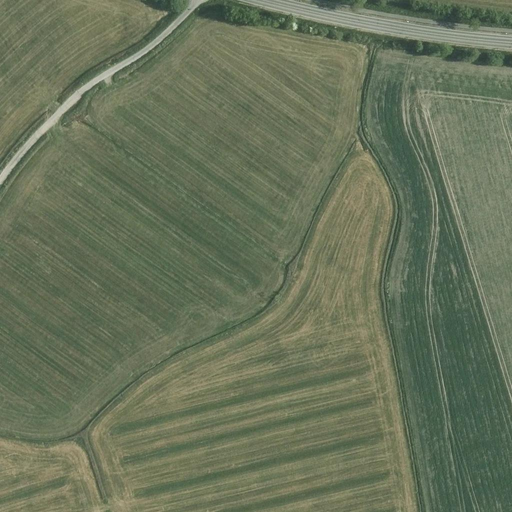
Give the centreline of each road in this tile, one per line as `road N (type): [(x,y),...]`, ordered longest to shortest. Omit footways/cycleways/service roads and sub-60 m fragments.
road 1 (unclassified): [(199,0),(143,56),(70,105),(0,184)]
road 2 (tertiary): [(511,43),(259,0)]
